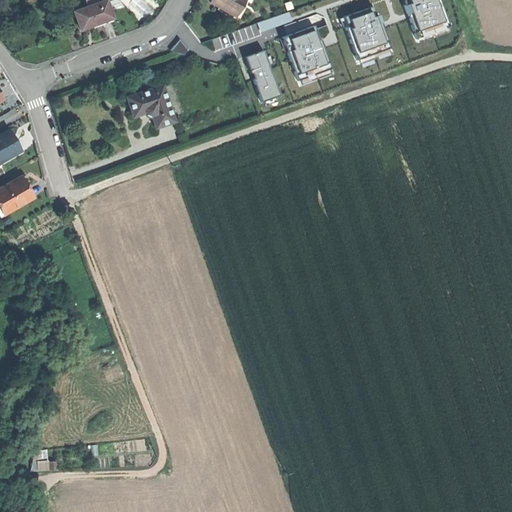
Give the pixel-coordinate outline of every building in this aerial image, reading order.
[(210,0),(209,2),(234,16),(243,0),(210,0)] [(403,0),(406,5),(403,6),(406,14),(409,13),(411,18),(408,19),(415,39),(417,38),(447,27),(449,27),(439,0),(403,0)] [(87,7),(73,12),(80,30),(95,25),(112,19),(106,1),(96,4),(87,7)] [(372,6),(343,17),(347,26),(344,27),(356,60),(358,60),(388,48),(390,47),(383,28),(380,29),(378,24),(381,23),(377,15),(375,15),(372,6)] [(288,12),(256,24),(260,33),(291,21),(288,12)] [(314,26),(285,36),(290,50),(286,52),(297,81),(298,80),(329,69),(330,69),(323,48),(319,50),(316,42),(319,40),(314,26)] [(449,32),(447,27),(417,38),(419,43),(449,32)] [(281,38),(286,52),(290,50),(285,36),(281,38)] [(390,53),(388,48),(358,60),(360,65),(390,53)] [(263,51),(244,57),(250,73),(251,73),(252,74),(256,72),(255,71),(268,66),(265,57),(263,51)] [(330,74),(329,69),(298,80),(300,85),(330,74)] [(254,79),(252,80),(261,103),(264,101),(275,97),(279,96),(271,73),(257,78),(257,77),(253,78),(254,79)] [(162,85),(126,97),(130,108),(132,117),(144,113),(147,116),(151,117),(155,128),(174,121),(162,85)] [(276,102),(275,97),(264,101),(265,106),(276,102)] [(0,167),(2,166),(0,163),(21,152),(15,142),(10,132),(0,136),(0,167)] [(0,187),(0,195),(8,210),(39,193),(33,183),(27,173),(0,187)] [(0,200),(6,211),(8,210),(0,195),(0,200)] [(50,470),(49,449),(37,450),(38,470),(50,470)]
